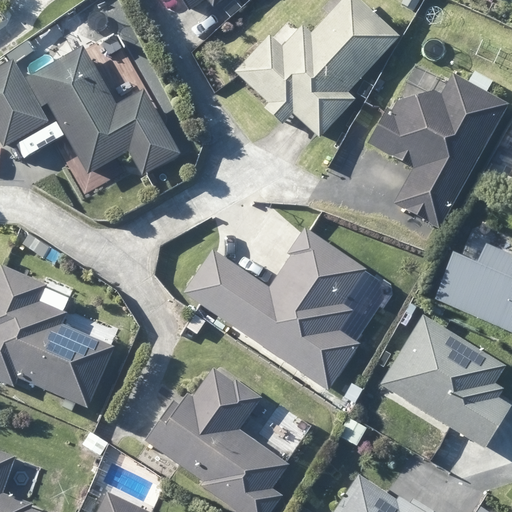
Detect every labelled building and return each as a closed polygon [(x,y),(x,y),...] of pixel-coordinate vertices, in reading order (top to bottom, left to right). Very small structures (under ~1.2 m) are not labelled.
[(224,0),(186,0),(193,9),(205,0),(211,0),(216,6),(224,0)] [(353,90),(403,35),(363,0),(344,0),(331,14),(316,32),(306,23),(299,30),(285,45),(274,35),(272,34),(239,71),(272,101),(268,106),(282,119),(287,124),(297,113),(320,133),(324,137),(360,97),(353,90)] [(148,87),(145,89),(122,103),(88,44),(29,78),(41,98),(45,106),(52,102),(92,173),(171,128),(148,87)] [(14,67),(0,74),(0,142),(5,151),(47,128),(14,67)] [(443,227),(511,102),(511,101),(491,90),(496,80),(476,70),(471,80),(457,72),(453,79),(445,93),(438,90),(402,100),(396,110),(391,106),(378,129),(371,142),(416,167),(397,201),(437,224),(443,227)] [(347,301),(366,272),(369,268),(308,226),(304,233),(291,251),(295,254),(273,287),(216,248),(187,291),(234,323),(332,390),(365,344),(358,338),(344,329),(358,309),(347,301)] [(511,279),(460,256),(440,300),(511,332),(511,279)] [(45,299),(49,290),(51,284),(4,263),(0,273),(0,377),(18,385),(21,376),(91,407),(118,344),(112,342),(89,331),(66,322),(71,311),(64,308),(45,299)] [(505,372),(420,320),(379,387),(482,451),(507,409),(489,398),(505,372)] [(244,428),(265,397),(218,364),(196,395),(192,392),(187,399),(184,403),(177,399),(169,409),(149,439),(181,462),(207,480),(204,483),(245,511),(278,511),(281,508),(279,506),(287,494),(277,486),(294,462),(287,458),(244,428)] [(354,380),(345,396),(356,403),(366,388),(354,380)] [(5,492),(16,458),(18,456),(0,449),(0,511),(50,511),(34,506),(35,502),(29,500),(5,492)] [(400,506),(358,480),(337,511),(421,511),(404,501),(400,506)] [(156,511),(111,490),(100,511),(156,511)]
